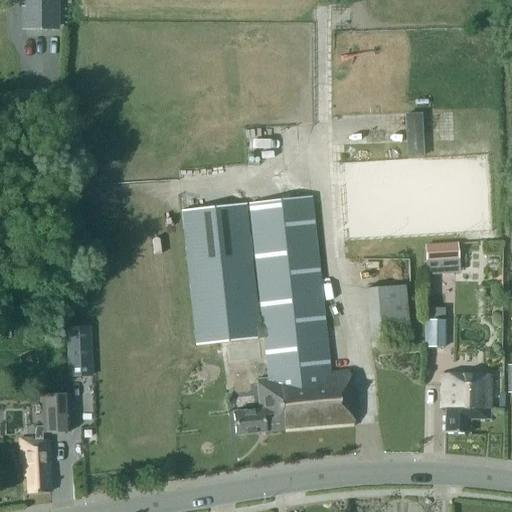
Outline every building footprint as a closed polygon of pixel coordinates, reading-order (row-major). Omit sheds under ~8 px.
[(59,0),(25,0),(25,10),(21,10),(21,32),(59,32),(59,0)] [(231,412),(234,436),(263,433),(263,434),(282,432),(282,434),(352,427),(346,372),(328,374),(310,198),(248,204),(261,328),(258,329),(245,205),(180,211),(194,345),(262,338),(266,381),(254,382),(257,409),(231,412)] [(424,245),(426,273),(459,270),(457,243),(424,245)] [(413,342),(410,285),(371,287),(374,343),(413,342)] [(443,321),(425,321),(422,321),(422,348),(443,348),(443,321)] [(81,378),(91,377),(89,329),(79,330),(64,330),(66,378),(81,378)] [(45,345),(31,345),(32,358),(45,357),(45,345)] [(239,384),(237,357),(224,358),(227,385),(239,384)] [(442,434),(467,435),(468,421),(487,421),(488,375),(439,374),(438,409),(442,409),(442,434)] [(39,395),(41,433),(69,432),(68,394),(39,395)] [(20,455),(21,478),(26,477),(26,493),(52,492),(49,440),(41,440),(33,441),(33,438),(17,439),(18,456),(20,455)]
